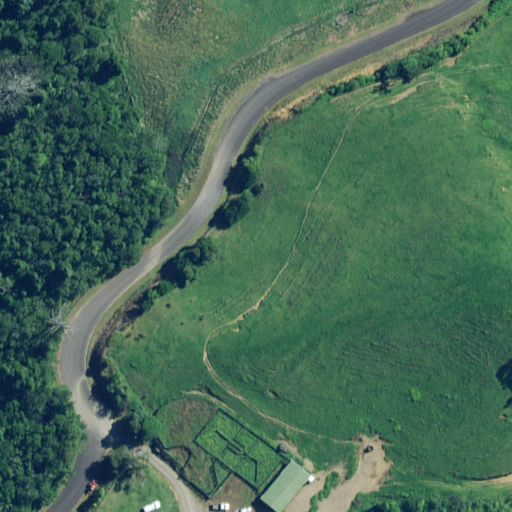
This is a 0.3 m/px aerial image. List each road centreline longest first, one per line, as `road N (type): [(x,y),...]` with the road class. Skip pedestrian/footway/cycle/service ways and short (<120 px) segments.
road 1 (unclassified): [(425,0),(379,32),(321,51),(254,88),(218,140),(181,230),(106,293),(74,347),(87,429),(64,473),(16,511)]
road 2 (track): [(87,429),(145,449),(199,511)]
